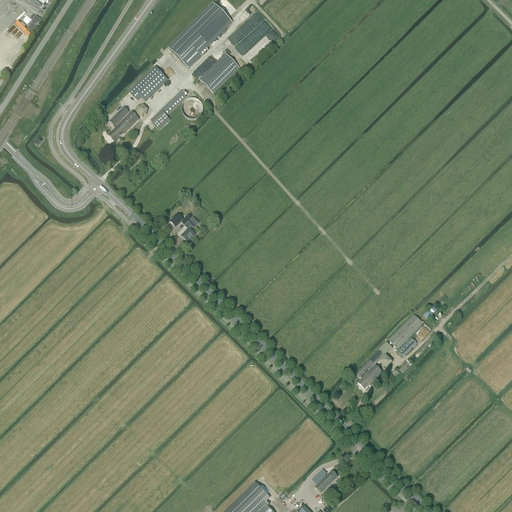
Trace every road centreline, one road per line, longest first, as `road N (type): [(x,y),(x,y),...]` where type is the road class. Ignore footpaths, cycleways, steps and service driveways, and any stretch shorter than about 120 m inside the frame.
road 1 (tertiary): [(428,511),(99,183)]
road 2 (unclassified): [(0,108),(70,0)]
